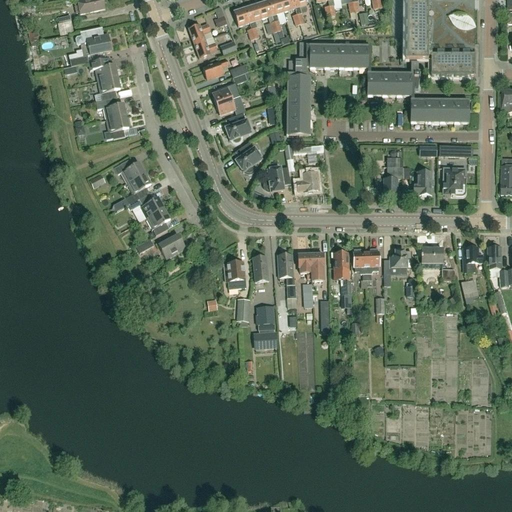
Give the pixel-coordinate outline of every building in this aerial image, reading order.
[(76,15),(80,14),(80,16),(105,11),(102,0),(91,0),(77,3),(78,7),(74,8),(76,15)] [(283,14),(279,0),(267,4),(272,18),(274,24),(277,34),(281,32),(276,17),(283,14)] [(294,11),(291,0),(279,0),(283,14),(294,11)] [(306,7),(303,0),(291,0),(294,11),(296,16),(299,26),(304,25),(301,15),(299,9),(306,7)] [(339,0),(327,0),(327,2),(328,8),(330,18),(335,18),(334,11),(341,10),(340,0),(339,0)] [(369,0),(370,1),(371,1),(373,12),(377,11),(376,0),(375,0),(369,0)] [(401,0),(401,62),(427,62),(427,57),(430,57),(430,80),(431,80),(431,78),(439,78),(439,80),(446,80),(446,78),(454,78),(454,80),(465,80),(465,78),(475,78),(474,0),(401,0)] [(272,18),(267,4),(256,7),(260,22),(272,18)] [(260,22),(256,7),(245,11),(249,25),(251,31),(254,41),(259,40),(255,29),(256,29),(255,24),(260,22)] [(249,25),(245,11),(233,15),(238,29),(249,25)] [(59,25),(71,23),(70,17),(57,19),(59,25)] [(226,26),(223,19),(214,22),(216,29),(226,26)] [(199,27),(188,31),(194,46),(205,42),(203,36),(210,34),(207,26),(200,29),(199,27)] [(307,27),(310,38),(315,37),(313,26),(307,27)] [(68,57),(71,69),(88,65),(89,65),(88,58),(112,53),(108,36),(103,38),(101,30),(80,34),(80,38),(76,39),(75,41),(76,45),(78,47),(80,47),(81,51),(76,53),(76,55),(68,57)] [(280,41),(282,48),(289,45),(287,39),(280,41)] [(207,48),(205,42),(194,46),(199,61),(210,57),(209,55),(217,52),(214,45),(207,48)] [(233,44),(220,49),(223,58),(237,53),(233,44)] [(289,76),(287,76),(287,77),(306,77),(306,45),(300,46),(300,63),(295,63),(289,63),(289,76)] [(367,51),(309,50),(309,71),(367,71),(367,51)] [(95,71),(97,84),(117,79),(115,67),(109,68),(108,61),(89,65),(88,65),(90,72),(95,71)] [(202,70),(207,82),(223,76),(220,70),(228,67),(226,62),(219,65),(219,64),(202,70)] [(366,78),(366,98),(410,98),(410,91),(418,91),(418,75),(417,75),(417,65),(410,65),(410,78),(366,78)] [(232,80),(244,76),(247,75),(244,67),(230,72),(233,80),(232,80)] [(247,83),(244,76),(232,80),(235,87),(247,83)] [(102,103),(116,100),(115,93),(120,92),(117,79),(97,84),(100,96),(94,97),(96,104),(102,103)] [(310,80),(289,80),(288,138),(308,139),(310,80)] [(216,107),(231,101),(229,96),(237,93),(236,89),(234,90),(233,87),(226,89),(226,91),(212,96),(216,107)] [(274,88),(267,89),(269,98),(276,97),(274,88)] [(511,93),(508,93),(508,97),(501,97),(501,113),(503,117),(511,113),(511,93)] [(123,106),(118,107),(116,100),(102,103),(96,104),(97,112),(103,110),(106,123),(126,118),(123,106)] [(231,101),(216,107),(220,118),(244,109),(242,103),(233,107),(231,101)] [(410,104),(410,125),(468,125),(469,105),(410,104)] [(241,141),(240,139),(251,135),(246,123),(245,123),(243,116),(227,122),(230,129),(225,131),(229,143),(232,142),(233,144),(235,145),(238,145),(240,144),(241,141)] [(126,118),(106,123),(109,134),(105,135),(106,142),(113,141),(113,142),(125,139),(123,132),(129,131),(126,118)] [(83,128),(75,129),(77,137),(82,136),(84,133),(83,128)] [(253,170),(252,168),(262,162),(254,151),(253,151),(249,145),(235,154),(239,161),(235,164),(243,175),(245,173),(246,175),(249,175),(251,174),(253,173),(253,170)] [(293,161),(291,147),(284,148),(286,162),(293,161)] [(308,165),(317,165),(315,149),(306,150),(306,153),(307,153),(308,165)] [(436,149),(426,149),(426,158),(436,158),(436,149)] [(472,150),(460,150),(440,149),(440,158),(460,159),(472,159),(472,150)] [(401,181),(401,169),(401,160),(396,160),(386,160),(386,181),(383,181),(383,197),(397,197),(397,181),(401,181)] [(126,186),(145,176),(138,165),(134,167),(130,161),(120,167),(114,171),(117,177),(121,175),(126,186)] [(502,167),(501,198),(511,198),(511,169),(506,169),(506,167),(502,167)] [(280,171),(280,170),(267,172),(269,183),(267,184),(265,186),(265,189),(266,191),(268,192),(270,193),(271,195),(284,193),(283,188),(290,187),(288,170),(280,171)] [(296,184),(297,194),(304,193),(304,194),(318,193),(316,170),(310,170),(311,175),(302,176),(303,184),(296,184)] [(443,197),(452,197),(452,198),(462,198),(464,198),(465,196),(466,195),(466,180),(465,180),(465,171),(443,171),(443,197)] [(413,188),(413,196),(419,196),(419,197),(431,197),(431,189),(433,189),(433,183),(432,183),(432,175),(417,175),(417,188),(413,188)] [(145,176),(126,186),(132,197),(126,200),(129,207),(150,196),(146,190),(151,187),(145,176)] [(93,190),(105,184),(101,177),(89,183),(93,190)] [(129,207),(128,208),(130,212),(139,207),(140,209),(139,210),(146,221),(164,211),(158,200),(153,202),(150,196),(129,207)] [(170,222),(164,211),(146,221),(151,232),(153,231),(154,233),(153,234),(155,238),(169,231),(165,225),(170,222)] [(178,236),(158,247),(166,262),(186,251),(178,236)] [(139,255),(153,248),(150,241),(136,249),(139,255)] [(487,267),(488,267),(488,271),(501,271),(501,267),(501,249),(487,250),(487,267)] [(477,250),(462,251),(463,275),(474,274),(474,265),(482,265),(482,258),(478,258),(477,250)] [(370,251),(370,254),(365,255),(366,282),(371,282),(370,276),(373,273),(378,273),(378,269),(379,269),(378,254),(377,254),(377,251),(370,251)] [(421,266),(429,266),(429,271),(442,271),(442,251),(421,251),(421,266)] [(361,252),(353,252),(353,255),(353,270),(354,270),(354,274),(359,274),(359,277),(362,277),(362,282),(366,282),(365,255),(361,255),(361,252)] [(390,288),(390,277),(406,277),(406,262),(411,262),(411,254),(404,254),(404,253),(395,253),(395,259),(389,259),(389,267),(383,268),(383,288),(390,288)] [(335,280),(349,279),(348,255),(333,256),(334,272),(335,272),(335,280)] [(324,283),(323,256),(310,257),(311,281),(311,283),(324,283)] [(291,257),(278,258),(279,280),(286,280),(287,300),(295,300),(295,287),(294,287),(294,279),(293,279),(291,257)] [(311,281),(310,257),(298,257),(298,270),(299,270),(299,276),(306,276),(307,281),(311,281)] [(268,284),(266,259),(252,261),(255,285),(268,284)] [(228,292),(239,291),(245,290),(244,283),(245,282),(243,265),(223,267),(225,285),(227,284),(228,292)] [(456,283),(454,272),(441,272),(441,284),(456,283)] [(509,290),(509,287),(508,273),(499,273),(500,290),(509,290)] [(351,281),(340,282),(341,309),(347,309),(347,315),(351,315),(351,309),(351,281)] [(414,298),(414,281),(408,281),(408,285),(406,285),(406,298),(414,298)] [(460,285),(466,307),(472,305),(472,301),(478,300),(474,281),(460,285)] [(498,294),(493,296),(501,318),(505,317),(506,317),(498,294)] [(383,300),(375,301),(375,316),(384,316),(383,300)] [(247,328),(249,302),(237,301),(236,323),(238,323),(237,327),(247,328)] [(303,310),(313,310),(312,301),(303,302),(303,310)] [(208,313),(217,312),(215,302),(207,303),(208,313)] [(273,309),(256,310),(258,326),(257,326),(258,333),(274,331),(273,309)] [(505,317),(501,318),(506,333),(510,332),(505,317)] [(417,335),(417,360),(429,360),(430,335),(417,335)] [(503,338),(498,340),(501,348),(506,347),(503,338)] [(276,357),(275,343),(255,345),(255,356),(264,355),(264,357),(276,357)] [(353,370),(352,370),(353,390),(365,389),(364,365),(353,365),(353,370)] [(455,381),(455,367),(446,367),(446,381),(455,381)] [(386,371),(387,389),(408,388),(407,381),(415,380),(415,369),(386,371)] [(278,376),(262,376),(262,384),(278,384),(278,376)] [(474,391),(487,391),(487,377),(474,377),(474,391)]
